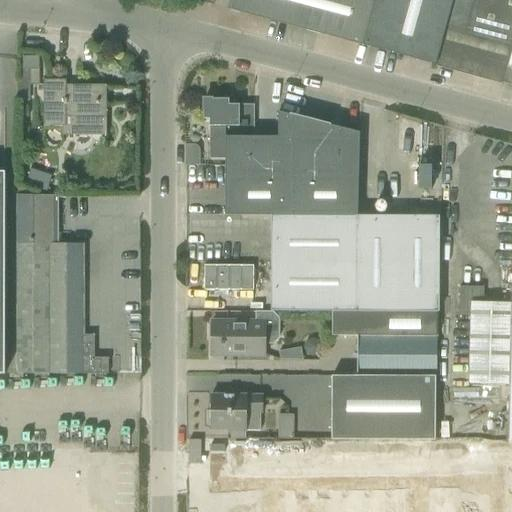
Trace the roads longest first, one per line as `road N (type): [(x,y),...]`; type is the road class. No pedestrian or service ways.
road 1 (unclassified): [(166,511),(165,34)]
road 2 (unclassified): [(511,124),(165,34)]
